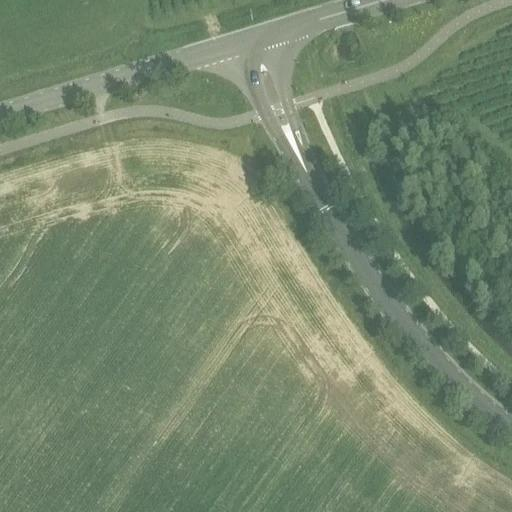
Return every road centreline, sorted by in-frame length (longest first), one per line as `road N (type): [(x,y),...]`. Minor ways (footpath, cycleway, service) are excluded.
road 1 (tertiary): [(511,429),(468,393),(387,301),(309,178)]
road 2 (tertiary): [(0,116),(238,45)]
road 3 (tertiary): [(238,45),(277,135),(309,178)]
road 4 (tertiary): [(309,178),(264,37)]
road 5 (tertiary): [(264,37),(388,0)]
